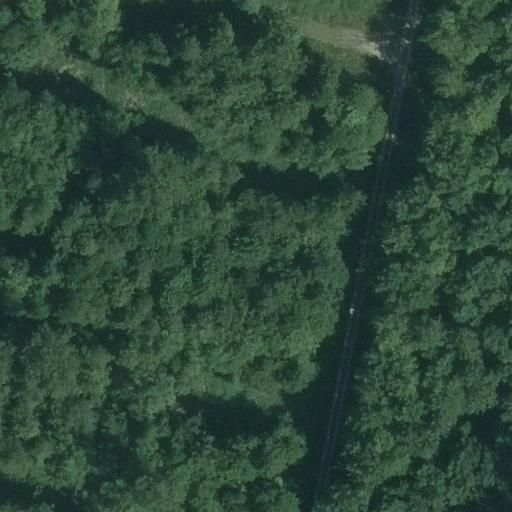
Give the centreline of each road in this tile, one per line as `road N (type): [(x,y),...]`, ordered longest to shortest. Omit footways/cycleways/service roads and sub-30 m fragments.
road 1 (track): [(315,511),(415,0)]
road 2 (track): [(128,0),(406,48)]
